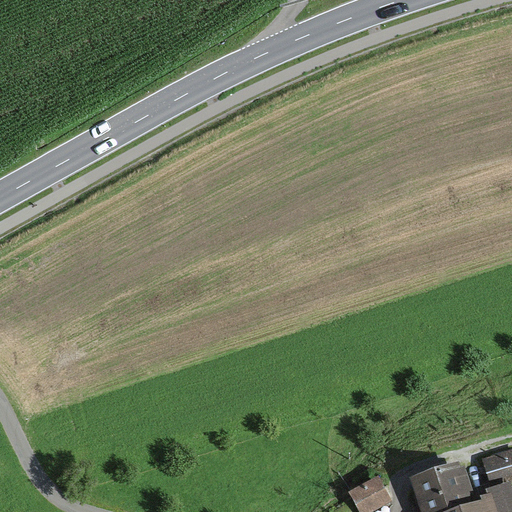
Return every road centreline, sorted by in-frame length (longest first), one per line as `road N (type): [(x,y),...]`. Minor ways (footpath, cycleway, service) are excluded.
road 1 (primary): [(400,0),(262,54),(0,197)]
road 2 (track): [(91,511),(66,499),(0,403)]
